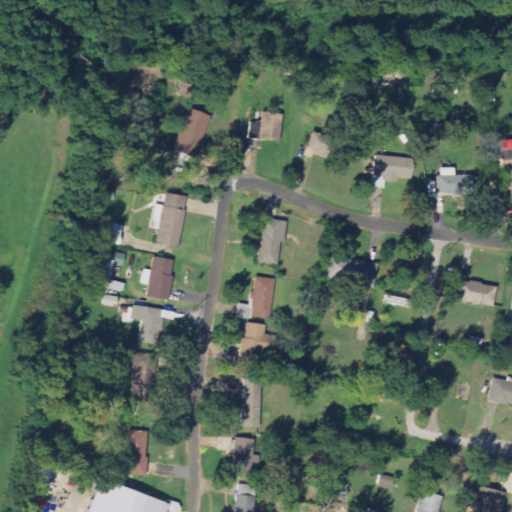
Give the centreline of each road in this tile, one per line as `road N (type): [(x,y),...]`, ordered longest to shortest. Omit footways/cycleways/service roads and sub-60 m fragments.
road 1 (residential): [(192,511),(194,407),(224,197),(234,184)]
road 2 (residential): [(439,232),(413,426),(511,448)]
road 3 (residential): [(234,184),(255,183),(370,223),(511,241)]
